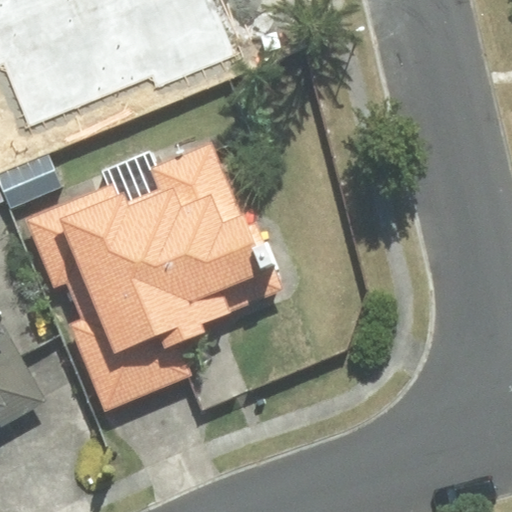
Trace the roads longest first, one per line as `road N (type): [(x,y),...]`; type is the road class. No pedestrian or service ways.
road 1 (residential): [(418,0),(506,433)]
road 2 (residential): [(274,511),(506,433)]
